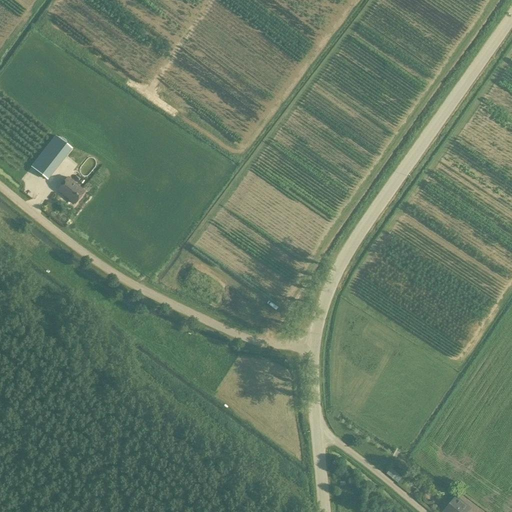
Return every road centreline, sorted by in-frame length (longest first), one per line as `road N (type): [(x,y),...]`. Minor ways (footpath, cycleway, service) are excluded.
road 1 (unclassified): [(307,343),(327,262),(510,0)]
road 2 (unclassified): [(0,189),(104,272),(204,323),(307,343)]
road 3 (unclassified): [(414,511),(331,440),(310,432)]
